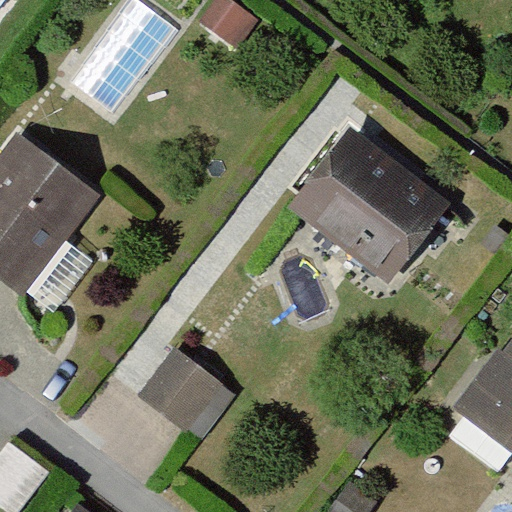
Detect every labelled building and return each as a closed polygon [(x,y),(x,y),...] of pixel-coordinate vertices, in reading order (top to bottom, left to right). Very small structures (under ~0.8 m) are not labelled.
[(383,296),(434,218),(333,152),(282,230),(383,296)] [(0,302),(10,310),(84,212),(12,159),(0,175),(0,302)] [(491,360),(447,422),(511,467),(511,349),(500,366),(491,360)] [(178,446),(210,404),(161,367),(129,410),(178,446)] [(0,459),(0,511),(16,511),(36,486),(1,459),(0,459)]
